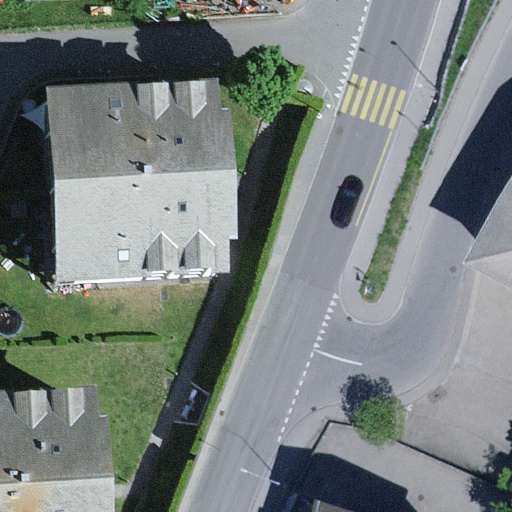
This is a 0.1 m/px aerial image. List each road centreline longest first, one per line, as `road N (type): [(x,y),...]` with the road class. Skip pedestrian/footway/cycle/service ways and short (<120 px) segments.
road 1 (tertiary): [(285,340),(341,360),(389,355),(422,329),(511,80)]
road 2 (primary): [(285,340),(404,0)]
road 3 (primary): [(217,511),(285,340)]
